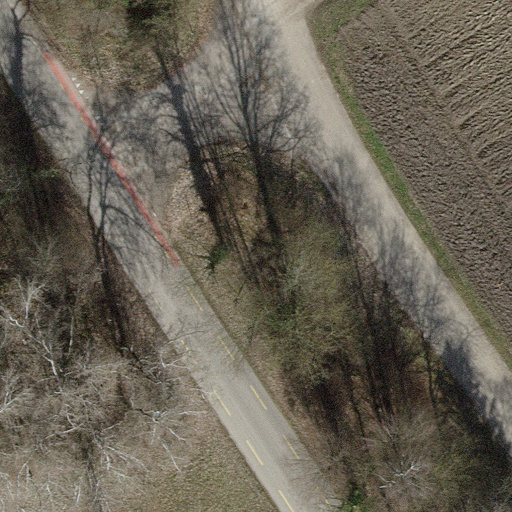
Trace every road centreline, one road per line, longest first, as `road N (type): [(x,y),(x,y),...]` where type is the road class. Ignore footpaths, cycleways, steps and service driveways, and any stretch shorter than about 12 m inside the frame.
road 1 (unclassified): [(0,11),(326,511)]
road 2 (unclassified): [(511,405),(256,0)]
